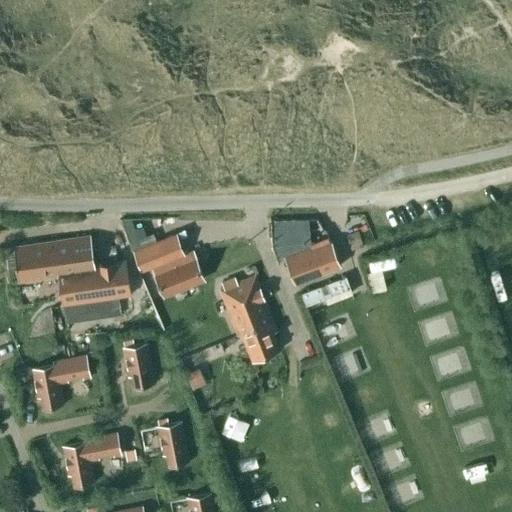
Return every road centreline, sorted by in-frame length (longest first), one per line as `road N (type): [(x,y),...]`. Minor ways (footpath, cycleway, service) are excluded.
road 1 (unclassified): [(0,203),(368,198)]
road 2 (unknown): [(251,201),(268,265),(285,294),(289,364)]
road 3 (track): [(368,198),(511,174)]
